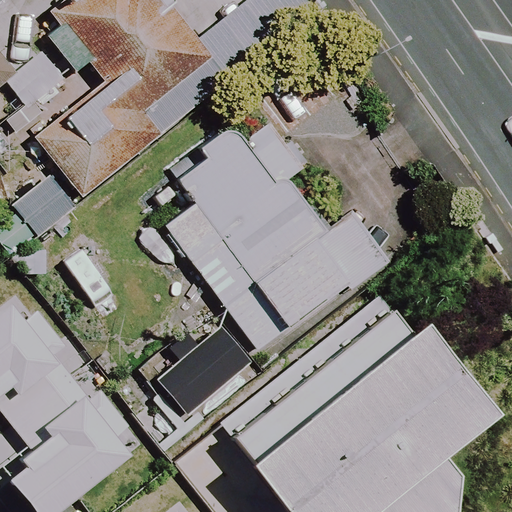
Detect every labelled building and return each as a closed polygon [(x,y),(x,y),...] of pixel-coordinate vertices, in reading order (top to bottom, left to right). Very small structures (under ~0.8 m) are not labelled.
[(225,79),(157,0),(78,0),(41,32),(71,68),(45,90),(69,118),(36,146),(82,200),(225,79)] [(0,92),(18,79),(0,56),(0,92)] [(298,166),(266,123),(239,144),(227,129),(170,172),(193,204),(162,227),(256,353),(384,258),(351,215),(324,235),(282,178),(298,166)] [(0,358),(40,325),(3,280),(0,283),(0,358)] [(405,334),(374,292),(208,414),(280,511),(451,511),(455,485),(439,458),(494,418),(422,321),(405,334)] [(78,487),(96,511),(197,511),(142,439),(78,487)]
